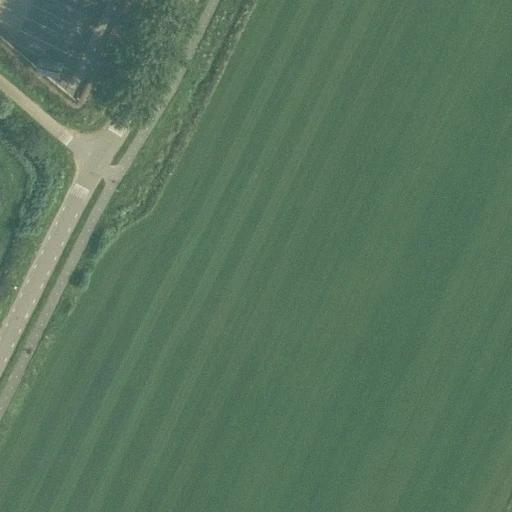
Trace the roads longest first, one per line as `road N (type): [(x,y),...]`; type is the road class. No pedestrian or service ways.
road 1 (tertiary): [(0,358),(96,160)]
road 2 (tertiary): [(96,160),(188,0)]
road 3 (unclassified): [(96,160),(0,81)]
